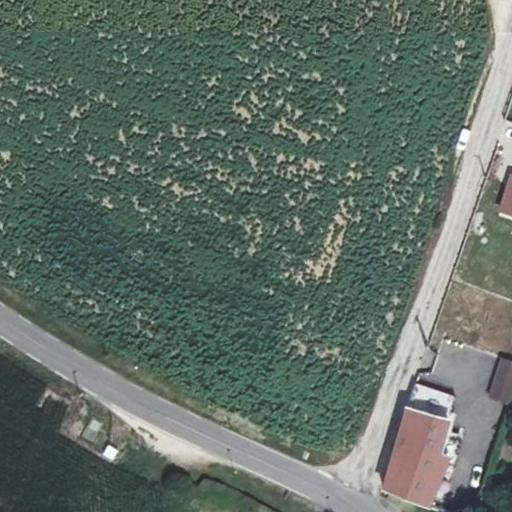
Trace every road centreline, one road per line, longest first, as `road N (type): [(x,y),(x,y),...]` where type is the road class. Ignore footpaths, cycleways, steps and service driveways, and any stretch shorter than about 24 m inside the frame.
road 1 (residential): [(348,503),(511,45)]
road 2 (secondary): [(0,319),(142,410),(348,503)]
